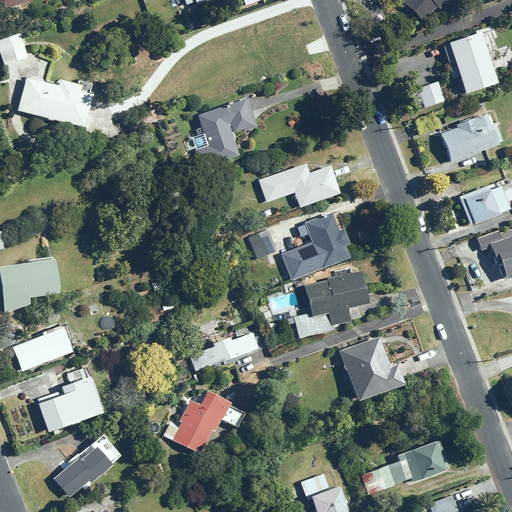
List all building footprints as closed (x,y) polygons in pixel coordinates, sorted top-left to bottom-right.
[(0,0),(0,12),(32,0),(0,0)] [(403,0),(403,1),(423,21),(442,2),(444,4),(448,0),(403,0)] [(457,66),(450,68),(453,78),(461,76),(466,93),(498,83),(482,32),(450,42),(457,66)] [(0,39),(0,51),(5,65),(28,57),(20,33),(0,39)] [(18,110),(48,117),(47,119),(88,129),(91,115),(88,114),(93,94),(81,91),(82,85),(60,80),(59,85),(26,77),(18,110)] [(438,81),(418,88),(425,107),(445,101),(438,81)] [(246,130),(258,126),(249,97),(198,115),(208,145),(195,150),(201,168),(240,155),(230,126),(231,126),(234,133),(246,128),(246,130)] [(458,127),(441,134),(452,162),(499,144),(499,143),(511,137),(511,124),(510,121),(492,128),(487,115),(483,116),(482,115),(457,124),(458,127)] [(433,116),(414,123),(419,135),(437,128),(433,116)] [(188,140),(192,151),(202,147),(198,136),(188,140)] [(306,163),(259,180),(267,202),(295,192),(300,207),(341,193),(331,165),(309,173),(306,163)] [(460,197),(471,224),(476,222),(476,224),(501,214),(501,213),(510,209),(507,201),(511,199),(511,187),(503,191),(501,186),(491,190),(491,189),(490,189),(488,186),(460,197)] [(309,234),(313,243),(282,255),(292,280),(350,257),(346,246),(351,244),(345,228),(340,230),(333,212),(305,223),(306,225),(298,228),(301,237),(309,234)] [(42,216),(45,227),(51,225),(48,214),(42,216)] [(499,231),(477,239),(481,250),(491,246),(497,265),(502,263),(500,268),(502,274),(506,276),(507,279),(511,277),(511,228),(499,233),(499,231)] [(249,237),(257,259),(276,251),(267,230),(249,237)] [(30,297),(61,293),(56,258),(0,266),(0,272),(6,313),(31,304),(30,297)] [(291,311),(275,314),(277,323),(286,321),(287,325),(295,324),(298,337),(334,329),(333,325),(351,321),(349,308),(370,304),(362,271),(328,278),(328,281),(305,286),(306,290),(298,292),(300,305),(310,303),(312,313),(292,317),(291,311)] [(62,327),(13,347),(22,371),(72,352),(62,327)] [(213,343),(214,346),(190,355),(196,371),(217,363),(218,366),(224,365),(231,363),(237,360),(243,356),(242,354),(259,348),(260,350),(267,347),(260,328),(249,332),(247,327),(235,332),(237,337),(248,333),(249,334),(232,340),(230,337),(213,343)] [(379,336),(340,351),(358,401),(405,383),(398,365),(391,368),(379,336)] [(76,371),(80,380),(62,386),(64,392),(61,393),(60,391),(37,400),(49,432),(104,412),(91,376),(86,377),(83,369),(76,371)] [(246,412),(230,405),(232,402),(208,390),(201,405),(191,400),(180,420),(183,421),(180,427),(170,423),(164,435),(200,453),(212,430),(215,431),(221,418),(239,427),(246,412)] [(239,437),(245,443),(251,438),(245,431),(239,437)] [(401,461),(372,471),(379,490),(394,485),(394,484),(412,477),(414,482),(447,470),(446,469),(450,468),(440,441),(437,442),(437,441),(398,455),(401,461)] [(78,457),(54,478),(70,497),(89,480),(91,483),(113,464),(97,446),(80,460),(78,457)] [(317,511),(350,511),(341,485),(329,489),(324,474),(302,481),(308,499),(312,498),(317,511)] [(428,504),(431,511),(459,511),(453,495),(428,504)]
